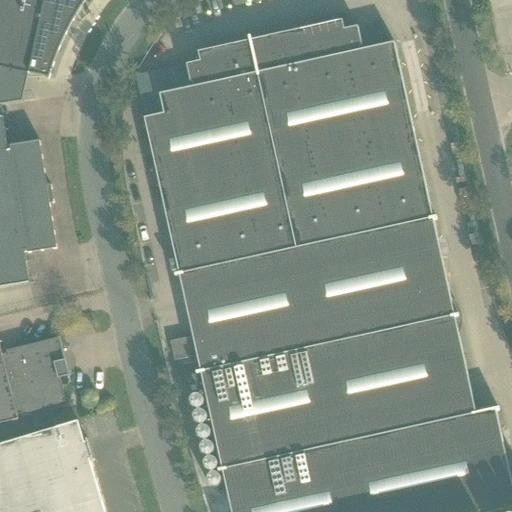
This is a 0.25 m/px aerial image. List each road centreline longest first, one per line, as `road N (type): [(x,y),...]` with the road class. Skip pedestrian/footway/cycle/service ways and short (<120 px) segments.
road 1 (unclassified): [(170,511),(90,209),(81,133),(84,98),(139,13),(160,0)]
road 2 (unclassified): [(511,317),(446,0)]
